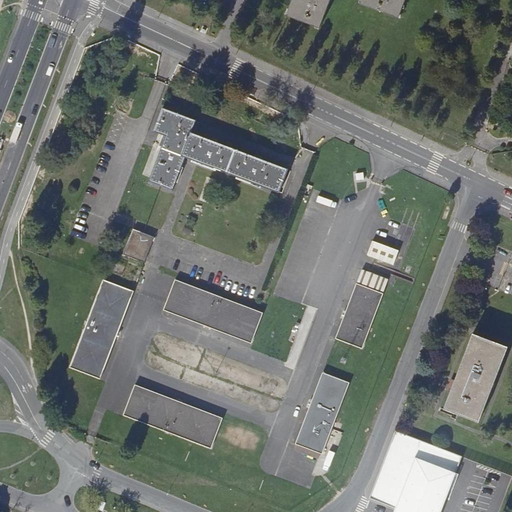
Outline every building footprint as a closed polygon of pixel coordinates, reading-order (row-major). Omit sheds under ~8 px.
[(329,0),(292,0),(286,15),(320,28),(329,0)] [(405,0),(361,0),(360,3),(398,18),(405,0)] [(185,157),(279,192),(288,169),(191,132),(196,120),(163,107),(155,130),(166,135),(149,181),(173,189),(185,157)] [(145,261),(154,237),(134,228),(124,253),(145,261)] [(368,254),(395,264),(400,249),(373,239),(368,254)] [(369,288),(374,274),(361,269),(356,283),(369,288)] [(388,279),(374,274),(369,288),(383,293),(388,279)] [(134,291),(104,279),(71,366),(101,378),(134,291)] [(164,309),(252,342),(263,313),(176,279),(164,309)] [(369,288),(356,283),(336,338),(362,348),(383,293),(369,288)] [(454,380),(451,389),(444,408),(479,422),(507,347),(472,333),(454,380)] [(296,443),(297,443),(323,453),(349,382),(323,372),(296,443)] [(124,414),(212,448),(223,418),(135,384),(124,414)] [(441,511),(463,457),(395,431),(370,497),(397,507),(395,511),(441,511)]
